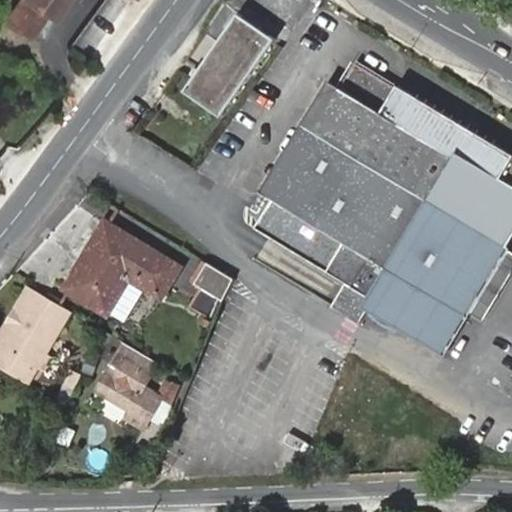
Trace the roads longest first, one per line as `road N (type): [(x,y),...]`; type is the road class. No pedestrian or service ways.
road 1 (residential): [(511,490),(0,506)]
road 2 (tertiary): [(177,0),(0,238)]
road 3 (primary): [(511,63),(408,0)]
